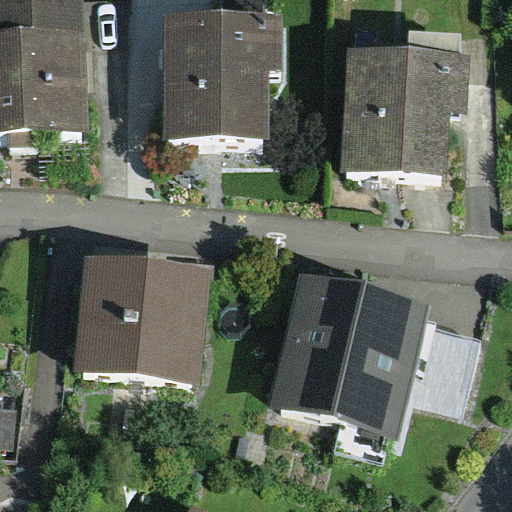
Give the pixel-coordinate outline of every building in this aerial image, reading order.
[(0,157),(103,154),(98,9),(0,12),(0,157)] [(299,164),(301,35),(182,34),(180,162),(299,164)] [(478,195),(491,78),(366,65),(353,182),(478,195)] [(212,403),(222,291),(100,280),(89,391),(212,403)] [(407,456),(438,323),(315,294),(283,427),(407,456)]
